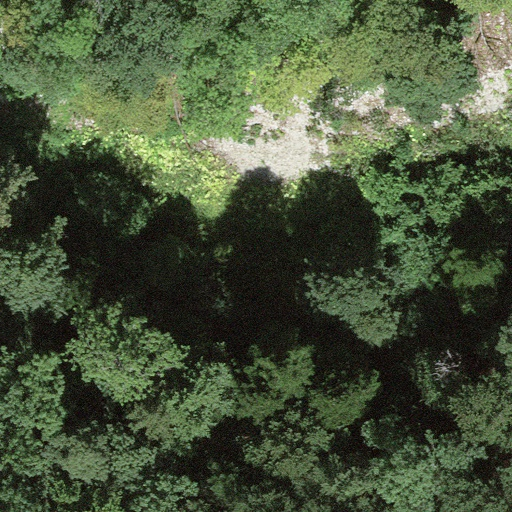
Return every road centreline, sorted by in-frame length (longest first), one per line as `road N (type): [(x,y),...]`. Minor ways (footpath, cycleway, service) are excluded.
road 1 (track): [(185,511),(0,422)]
road 2 (track): [(507,436),(364,511)]
